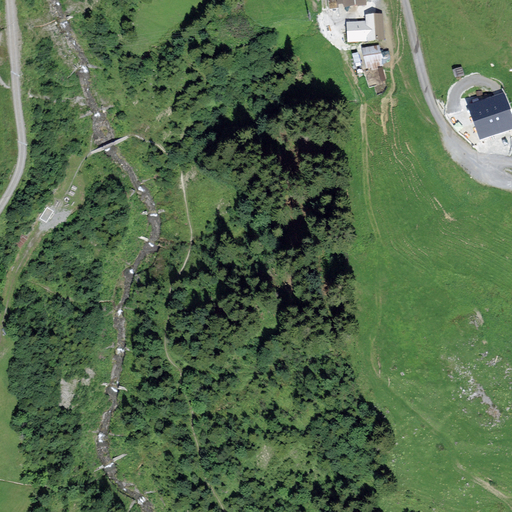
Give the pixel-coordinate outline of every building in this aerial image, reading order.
[(366,0),(336,0),(337,4),(343,4),(344,11),(367,9),(366,0)] [(369,23),(349,24),(350,40),(382,38),(380,15),(368,16),(369,23)] [(378,47),(364,50),(367,67),(381,64),(378,47)] [(511,119),(503,95),(470,106),(480,136),(511,124),(511,119)] [(53,212),(47,208),(40,219),(47,223),(53,212)]
